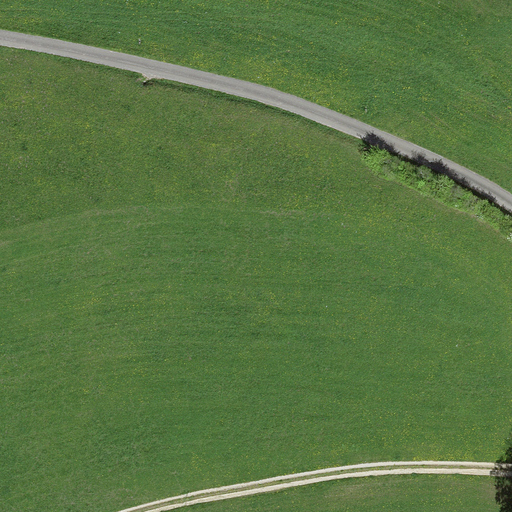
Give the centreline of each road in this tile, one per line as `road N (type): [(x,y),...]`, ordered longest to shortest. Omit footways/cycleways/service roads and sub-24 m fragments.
road 1 (unclassified): [(511,203),(416,154),(226,86),(0,42)]
road 2 (track): [(150,511),(349,473),(511,470)]
